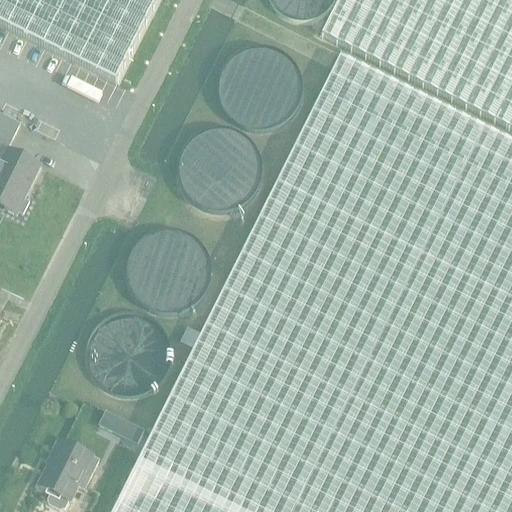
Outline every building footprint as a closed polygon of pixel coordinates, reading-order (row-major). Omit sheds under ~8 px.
[(0,0),(0,27),(115,85),(157,0),(0,0)] [(338,0),(264,0),(266,7),(269,14),(274,19),(278,23),(285,28),(292,30),(299,31),(306,31),(314,29),(321,26),(328,21),(333,14),(336,8),(339,1),(338,0)] [(511,0),(340,0),(321,38),(511,133),(511,0)] [(112,511),(511,511),(511,146),(339,60),(112,511)] [(0,138),(11,144),(20,126),(0,116),(0,138)] [(23,202),(40,169),(6,152),(2,159),(0,157),(0,210),(15,218),(17,215),(22,217),(28,205),(23,202)] [(173,377),(173,376),(173,370),(171,366),(168,361),(166,358),(162,355),(158,353),(149,351),(145,352),(140,353),(136,355),(132,358),(127,365),(125,370),(124,375),(125,379),(126,384),(127,388),(131,393),(135,396),(139,398),(145,400),(149,401),(153,400),(159,398),(163,396),(167,393),(171,386),(173,382),(173,377)] [(104,414),(98,427),(111,434),(117,420),(104,414)] [(52,459),(38,488),(51,495),(46,503),(48,508),(56,511),(63,511),(64,511),(68,504),(69,504),(76,489),(83,493),(98,463),(91,459),(58,442),(50,458),(52,459)]
